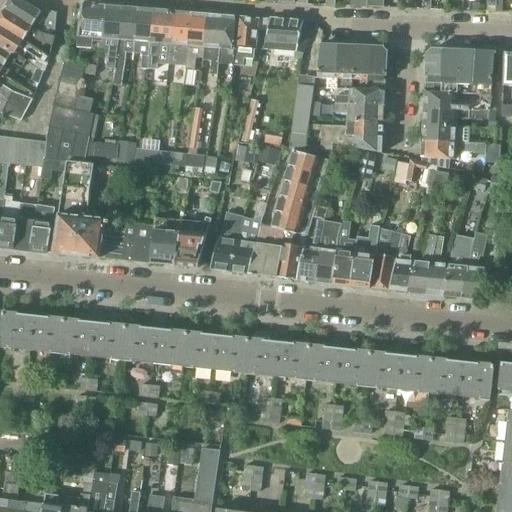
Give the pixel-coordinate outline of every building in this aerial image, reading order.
[(10,0),(4,10),(53,38),(55,14),(22,0),(19,0),(10,0)] [(371,0),(371,7),(371,8),(384,9),(384,0),(371,0)] [(102,39),(106,6),(83,4),(77,45),(91,46),(91,42),(102,43),(102,39)] [(115,70),(122,7),(106,6),(102,39),(111,40),(109,69),(115,70)] [(138,9),(122,7),(115,70),(113,86),(121,87),(124,54),(133,54),(135,43),(138,9)] [(154,10),(138,9),(135,43),(142,43),(140,68),(148,69),(154,10)] [(53,38),(4,10),(0,16),(0,26),(40,51),(46,42),(52,45),(53,40),(53,38)] [(170,65),(175,12),(154,10),(148,69),(156,70),(157,64),(170,65)] [(187,67),(192,14),(175,12),(170,65),(187,67)] [(192,14),(187,67),(186,71),(194,71),(196,58),(202,59),(206,15),(192,14)] [(206,15),(202,59),(202,61),(211,62),(209,75),(216,76),(223,16),(206,15)] [(238,18),(223,16),(216,76),(225,76),(227,50),(235,50),(238,18)] [(238,18),(235,50),(234,57),(243,57),(244,50),(256,50),(258,32),(258,20),(238,18)] [(258,20),(258,32),(267,32),(270,18),(258,20)] [(295,53),(303,21),(270,18),(267,32),(263,50),(275,51),(295,53)] [(303,21),(295,53),(294,63),(291,63),(290,71),(299,73),(300,64),(301,63),(303,52),(311,21),(303,21)] [(40,51),(0,26),(0,45),(14,54),(18,47),(31,55),(30,57),(33,59),(35,57),(47,64),(49,57),(40,51)] [(0,45),(0,64),(8,70),(9,71),(14,63),(21,68),(26,61),(14,54),(0,45)] [(335,89),(338,46),(321,45),(317,79),(326,79),(326,89),(335,89)] [(352,81),(354,46),(338,46),(335,89),(349,90),(349,89),(351,89),(352,81)] [(368,90),(371,47),(354,46),(352,81),(360,82),(360,89),(368,90)] [(371,47),(368,90),(384,90),(384,82),(386,52),(383,48),(371,47)] [(442,93),(444,51),(432,50),(427,54),(425,92),(442,93)] [(458,94),(460,51),(444,51),(442,93),(458,94)] [(473,94),(476,52),(460,51),(458,94),(473,94)] [(496,54),(496,53),(476,52),(473,94),(480,94),(490,95),(491,87),(492,87),(495,54),(496,54)] [(511,53),(504,53),(503,86),(511,86),(511,53)] [(83,74),(85,65),(86,64),(65,59),(64,59),(62,70),(83,75),(83,74)] [(8,70),(0,64),(0,84),(30,104),(32,100),(34,94),(4,77),(8,70)] [(96,76),(97,67),(85,65),(83,74),(96,76)] [(36,69),(32,78),(39,81),(43,71),(36,69)] [(80,87),(83,75),(62,70),(59,82),(80,87)] [(298,77),(297,86),(288,149),(294,150),(306,154),(309,132),(310,126),(311,116),(312,103),(313,93),(315,79),(298,77)] [(39,81),(32,78),(28,84),(37,87),(39,81)] [(77,99),(80,87),(59,82),(56,94),(77,99)] [(30,104),(0,84),(0,103),(22,117),(30,104)] [(336,96),(335,104),(383,106),(384,90),(368,90),(360,89),(351,89),(349,89),(349,90),(348,97),(336,96)] [(457,103),(458,94),(442,93),(425,92),(424,92),(423,109),(489,112),(490,112),(491,106),(492,96),(490,96),(490,95),(480,94),(480,102),(468,102),(468,103),(457,103)] [(74,110),(77,99),(56,94),(53,105),(74,110)] [(252,101),(241,142),(249,144),(259,102),(252,101)] [(511,118),(511,101),(503,101),(502,118),(511,118)] [(22,117),(0,103),(0,113),(20,121),(22,117)] [(319,103),(312,103),(311,116),(320,118),(321,103),(319,103)] [(383,106),(335,104),(334,113),(347,114),(347,121),(383,123),(383,106)] [(93,115),(74,110),(53,105),(51,117),(74,122),(91,126),(93,115)] [(195,108),(187,154),(196,155),(202,109),(195,108)] [(457,119),(487,120),(488,120),(489,112),(423,109),(422,126),(456,127),(457,119)] [(100,116),(93,115),(91,126),(84,164),(94,165),(113,167),(114,161),(117,147),(94,144),(100,116)] [(72,133),(74,122),(51,117),(48,128),(72,133)] [(346,127),(334,126),(333,136),(382,138),(383,123),(347,121),(346,127)] [(84,164),(91,126),(74,122),(72,133),(48,128),(45,139),(46,139),(46,143),(44,160),(67,162),(84,164)] [(334,126),(310,126),(309,132),(321,132),(320,151),(332,151),(333,144),(335,144),(346,147),(381,154),(382,138),(333,136),(334,126)] [(456,127),(422,126),(421,142),(467,143),(467,128),(456,127)] [(0,136),(0,163),(7,164),(10,138),(0,136)] [(282,139),(269,137),(267,146),(281,149),(282,139)] [(10,138),(7,164),(7,165),(18,166),(22,140),(10,138)] [(34,141),(22,140),(18,166),(31,168),(34,141)] [(34,141),(31,168),(41,169),(42,160),(44,160),(46,143),(34,141)] [(136,164),(137,149),(138,144),(118,142),(117,147),(114,161),(136,164)] [(475,144),(467,143),(421,142),(421,157),(422,157),(421,163),(426,164),(438,168),(449,170),(449,158),(455,158),(456,152),(485,154),(486,144),(475,144)] [(346,147),(335,144),(332,160),(343,162),(346,147)] [(256,149),(238,146),(235,162),(253,164),(256,149)] [(275,165),(278,151),(261,147),(258,160),(275,165)] [(157,164),(158,151),(137,149),(136,164),(140,164),(139,167),(156,169),(157,164)] [(306,154),(294,150),(290,167),(324,176),(328,161),(306,154)] [(172,166),(174,153),(158,151),(157,164),(172,166)] [(363,151),(358,174),(370,177),(375,153),(363,151)] [(187,154),(174,153),(172,166),(180,167),(186,167),(187,154)] [(202,169),(205,156),(196,155),(187,154),(186,167),(186,172),(202,173),(202,169)] [(393,173),(396,160),(384,157),(381,170),(393,173)] [(208,158),(205,173),(214,175),(217,159),(208,158)] [(42,160),(41,169),(39,181),(50,182),(51,173),(65,176),(67,162),(44,160),(42,160)] [(424,170),(426,164),(421,163),(411,160),(410,160),(410,161),(409,164),(405,182),(414,184),(417,168),(424,170)] [(67,162),(65,176),(52,254),(151,264),(154,227),(100,220),(89,201),(89,198),(94,165),(84,164),(67,162)] [(407,175),(409,164),(398,162),(394,182),(405,185),(405,182),(407,175)] [(437,171),(438,168),(426,164),(424,170),(429,171),(437,172),(437,171)] [(324,176),(290,167),(285,182),(319,192),(324,176)] [(434,182),(437,172),(429,171),(425,185),(433,187),(434,182)] [(446,184),(449,174),(437,172),(434,182),(446,184)] [(463,185),(465,176),(455,175),(453,183),(463,185)] [(510,194),(511,184),(511,181),(492,177),(489,189),(510,194)] [(484,190),(486,181),(474,178),(472,188),(484,190)] [(186,192),(187,183),(178,182),(177,191),(186,192)] [(219,194),(222,183),(213,182),(210,191),(219,194)] [(319,192),(285,182),(281,197),(315,206),(319,192)] [(4,194),(3,201),(0,220),(0,247),(13,249),(19,203),(12,202),(13,195),(4,194)] [(281,197),(277,212),(311,222),(315,206),(281,197)] [(246,242),(239,241),(231,272),(247,274),(261,224),(262,219),(267,204),(258,202),(253,220),(251,220),(246,242)] [(19,203),(13,249),(30,251),(36,205),(19,203)] [(108,218),(110,205),(100,204),(99,216),(108,218)] [(54,208),(36,205),(30,251),(46,254),(54,208)] [(311,222),(277,212),(273,227),(285,231),(293,233),(302,235),(307,236),(311,222)] [(231,272),(239,241),(230,240),(236,215),(227,214),(225,222),(220,239),(211,269),(231,272)] [(204,223),(178,220),(175,266),(199,269),(205,244),(204,244),(212,219),(206,217),(204,223)] [(155,218),(154,227),(151,264),(175,266),(178,220),(155,218)] [(315,283),(321,238),(322,233),(325,219),(318,218),(311,248),(305,247),(303,246),(296,281),(315,283)] [(276,278),(285,231),(273,227),(261,224),(247,274),(276,278)] [(369,289),(376,226),(367,225),(365,238),(356,237),(355,253),(350,287),(369,289)] [(331,232),(330,238),(321,238),(315,283),(332,285),(340,228),(333,226),(331,232)] [(376,226),(369,289),(390,291),(403,235),(376,226)] [(348,240),(349,230),(340,228),(332,285),(350,287),(355,253),(345,252),(346,240),(348,240)] [(499,249),(502,231),(495,229),(492,247),(499,249)] [(303,246),(305,247),(307,236),(302,235),(300,247),(291,245),(293,233),(285,231),(276,278),(296,281),(303,246)] [(408,293),(414,261),(404,260),(410,237),(403,235),(390,291),(408,293)] [(414,261),(408,293),(426,295),(437,236),(429,235),(424,262),(414,261)] [(446,297),(450,265),(439,264),(444,238),(437,236),(426,295),(446,297)] [(453,255),(450,265),(446,297),(463,299),(464,289),(473,242),(457,238),(453,255)] [(475,242),(473,242),(464,289),(463,299),(480,301),(486,268),(476,267),(479,248),(484,248),(486,240),(476,238),(475,242)] [(0,347),(30,350),(33,316),(1,312),(1,313),(2,313),(0,332),(0,347)] [(33,316),(30,350),(61,354),(64,319),(33,316)] [(95,322),(64,319),(61,354),(92,357),(95,322)] [(95,322),(92,357),(123,360),(126,326),(95,322)] [(156,329),(126,326),(123,360),(153,364),(156,329)] [(187,332),(156,329),(153,364),(184,367),(187,332)] [(187,332),(184,367),(214,370),(217,335),(187,332)] [(217,335),(214,370),(245,373),(248,339),(217,335)] [(248,339),(245,373),(275,377),(279,342),(248,339)] [(279,342),(275,377),(306,380),(310,345),(279,342)] [(310,345),(306,380),(337,383),(340,349),(310,345)] [(371,352),(340,349),(337,383),(368,386),(371,352)] [(402,355),(371,352),(368,386),(398,390),(402,355)] [(432,358),(402,355),(398,390),(429,393),(432,358)] [(432,358),(429,393),(459,396),(462,362),(432,358)] [(462,362),(459,396),(490,400),(494,365),(462,362)] [(510,411),(511,411),(511,364),(501,363),(498,395),(507,395),(511,403),(510,411)] [(26,384),(27,372),(18,371),(16,383),(26,384)] [(36,373),(27,372),(26,384),(35,385),(36,373)] [(87,391),(88,379),(79,378),(78,390),(87,391)] [(98,380),(88,379),(87,391),(96,392),(98,380)] [(149,397),(150,386),(140,385),(139,396),(149,397)] [(160,387),(150,386),(149,397),(158,398),(160,387)] [(24,402),(25,390),(16,390),(15,401),(24,402)] [(35,391),(25,390),(24,402),(34,403),(35,391)] [(210,404),(211,392),(202,391),(201,403),(210,404)] [(220,393),(211,392),(210,404),(219,405),(220,393)] [(85,409),(86,397),(77,396),(76,408),(85,409)] [(95,409),(96,398),(86,397),(85,409),(95,409)] [(270,423),(273,399),(263,398),(261,422),(270,423)] [(282,400),(273,399),(270,423),(279,424),(282,400)] [(146,415),(148,404),(138,403),(137,414),(146,415)] [(156,417),(157,405),(148,404),(146,415),(156,417)] [(331,430),(334,406),(324,405),(322,429),(331,430)] [(343,407),(334,406),(331,430),(340,431),(343,407)] [(208,421),(209,410),(199,409),(198,420),(208,421)] [(219,411),(209,410),(208,421),(217,423),(219,411)] [(393,436),(395,412),(386,411),(383,435),(393,436)] [(405,413),(395,412),(393,436),(402,437),(403,426),(404,416),(405,413)] [(411,417),(404,416),(403,426),(410,427),(411,417)] [(454,443),(456,419),(447,418),(445,442),(454,443)] [(466,419),(456,419),(454,443),(464,444),(466,419)] [(362,433),(363,421),(354,420),(353,432),(362,433)] [(371,434),(371,428),(372,422),(363,421),(362,433),(371,434)] [(423,439),(424,428),(415,427),(414,439),(423,439)] [(424,428),(423,439),(432,440),(433,429),(424,428)] [(57,432),(55,446),(77,449),(79,435),(57,432)] [(126,442),(110,440),(109,451),(125,453),(126,442)] [(142,443),(132,442),(131,452),(141,453),(142,443)] [(511,443),(505,443),(501,473),(511,474),(511,443)] [(158,445),(147,444),(146,453),(157,454),(158,445)] [(179,463),(181,447),(172,446),(170,462),(179,463)] [(251,490),(254,467),(245,466),(242,489),(251,490)] [(263,468),(254,467),(251,490),(260,491),(263,468)] [(7,473),(5,485),(12,486),(14,474),(7,473)] [(22,474),(15,473),(13,484),(20,485),(22,474)] [(511,474),(501,473),(497,504),(511,505),(511,474)] [(95,474),(94,481),(109,483),(110,476),(95,474)] [(313,499),(316,475),(307,474),(304,497),(313,499)] [(316,475),(313,499),(322,500),(325,476),(316,475)] [(345,490),(347,479),(338,478),(336,489),(345,490)] [(347,479),(345,490),(355,491),(356,480),(347,479)] [(62,511),(88,511),(93,481),(85,480),(83,499),(64,497),(62,511)] [(94,481),(93,481),(88,511),(104,511),(106,500),(109,483),(94,481)] [(375,506),(378,483),(369,481),(366,505),(375,506)] [(106,500),(104,511),(113,511),(118,485),(109,483),(106,500)] [(387,484),(378,483),(375,506),(384,507),(387,484)] [(42,511),(44,506),(47,486),(37,484),(34,504),(26,503),(24,511),(42,511)] [(0,511),(8,511),(12,486),(5,485),(2,500),(0,499),(0,511)] [(408,498),(409,486),(400,485),(399,497),(408,498)] [(24,511),(26,503),(17,502),(19,487),(12,486),(8,511),(24,511)] [(409,486),(408,498),(417,499),(419,487),(409,486)] [(155,511),(159,490),(150,488),(146,511),(155,511)] [(437,511),(440,490),(430,489),(427,511),(437,511)] [(161,511),(166,491),(159,490),(155,511),(161,511)] [(446,511),(448,498),(449,492),(440,490),(437,511),(446,511)] [(137,511),(140,493),(131,492),(128,511),(137,511)] [(174,498),(171,511),(190,511),(192,501),(174,498)] [(192,501),(190,511),(211,511),(213,503),(192,501)]
